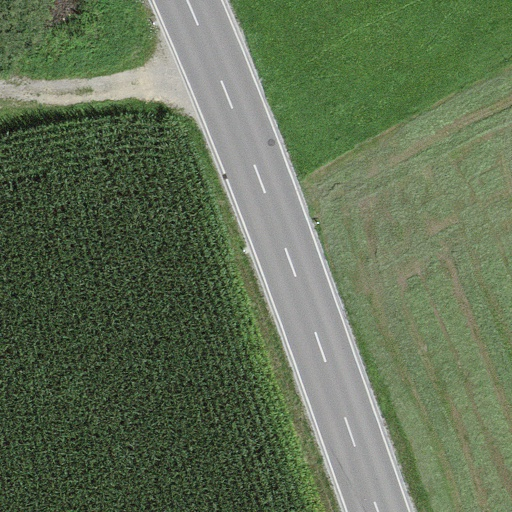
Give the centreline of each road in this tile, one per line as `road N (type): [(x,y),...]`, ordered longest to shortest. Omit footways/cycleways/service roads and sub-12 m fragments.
road 1 (secondary): [(186,0),(224,81),(377,511)]
road 2 (track): [(0,92),(224,81)]
